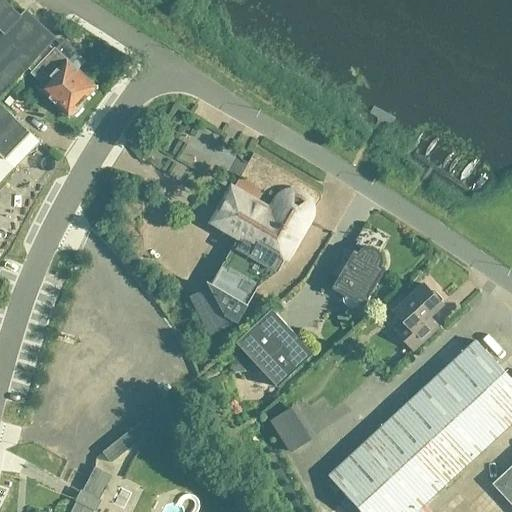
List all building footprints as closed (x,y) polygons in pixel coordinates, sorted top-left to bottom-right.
[(0,0),(0,185),(18,166),(39,144),(0,106),(0,98),(28,68),(49,46),(55,40),(26,12),(20,18),(1,0),(0,0)] [(49,46),(28,68),(34,73),(33,74),(44,86),(40,90),(68,117),(70,115),(72,116),(77,113),(80,108),(78,106),(94,89),(66,62),(66,63),(54,52),(49,46)] [(225,317),(237,324),(257,290),(258,288),(278,273),(280,269),(308,221),(306,220),(308,216),(308,212),(308,207),(306,203),(301,204),(293,196),(288,196),(284,198),(281,200),(278,204),(277,203),(270,214),(232,191),(210,228),(235,243),(220,269),(209,288),(225,317)] [(360,306),(362,307),(384,270),(380,268),(381,264),(381,259),(379,255),(376,253),(373,251),(369,250),(365,250),(361,252),(358,255),(354,253),(347,264),(341,261),(333,275),(339,279),(333,289),(343,296),(342,300),(343,304),(346,307),(349,309),(353,310),(358,309),(360,306)] [(182,273),(195,300),(204,295),(191,269),(182,273)] [(431,294),(424,286),(407,301),(403,297),(389,309),(404,325),(395,333),(412,352),(433,333),(423,322),(442,306),(441,305),(442,300),(436,294),(431,294)] [(271,310),(235,343),(276,388),(312,355),(271,310)] [(415,511),(511,423),(511,381),(476,343),(328,478),(329,479),(325,483),(331,490),(335,485),(344,495),(336,503),(344,511),(415,511)] [(292,410),(271,422),(290,453),(310,441),(292,410)] [(162,423),(153,412),(102,451),(112,463),(162,423)] [(511,508),(511,466),(491,486),(511,508)] [(102,472),(94,468),(83,491),(81,494),(89,498),(102,472)] [(484,497),(476,505),(483,511),(498,511),(499,511),(484,497)] [(71,511),(82,511),(85,505),(77,501),(76,503),(71,511)]
